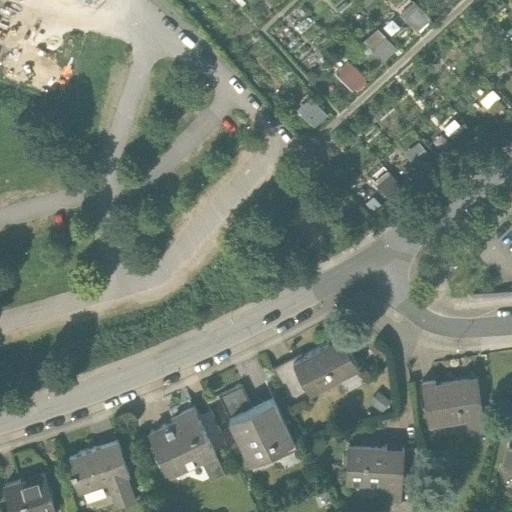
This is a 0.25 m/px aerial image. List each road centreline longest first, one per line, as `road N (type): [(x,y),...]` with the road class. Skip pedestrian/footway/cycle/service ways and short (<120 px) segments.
road 1 (tertiary): [(371,264),(248,333),(0,432)]
road 2 (tertiary): [(511,164),(371,264)]
road 3 (residential): [(511,330),(433,330),(371,264)]
